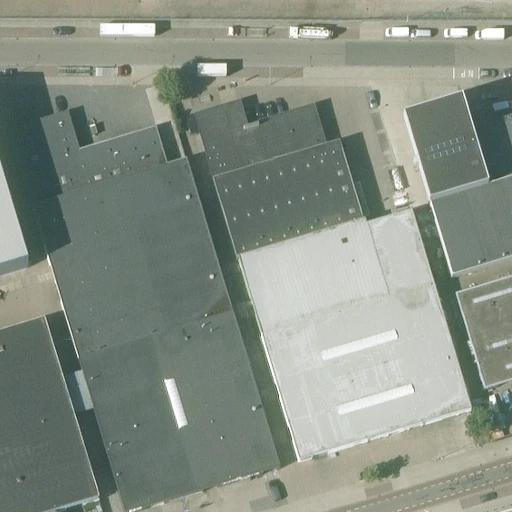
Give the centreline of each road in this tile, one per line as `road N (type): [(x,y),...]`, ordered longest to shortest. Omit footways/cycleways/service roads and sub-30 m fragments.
road 1 (unclassified): [(0,51),(511,54)]
road 2 (tertiary): [(370,511),(511,468)]
